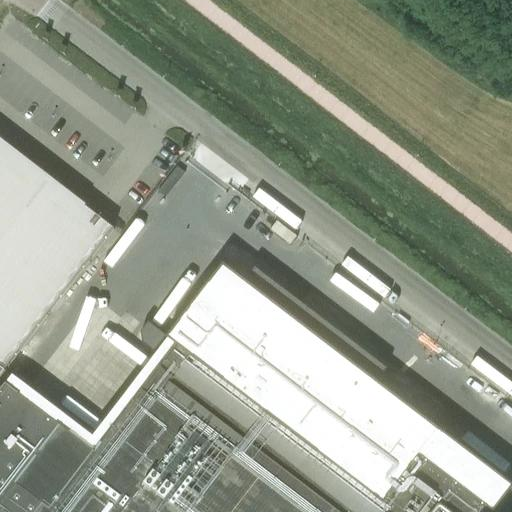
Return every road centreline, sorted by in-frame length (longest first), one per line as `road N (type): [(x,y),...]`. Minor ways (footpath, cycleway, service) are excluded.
road 1 (tertiary): [(35,0),(511,366)]
road 2 (unknown): [(179,217),(332,329),(466,455),(511,473)]
road 3 (unknown): [(44,378),(63,336),(179,217)]
